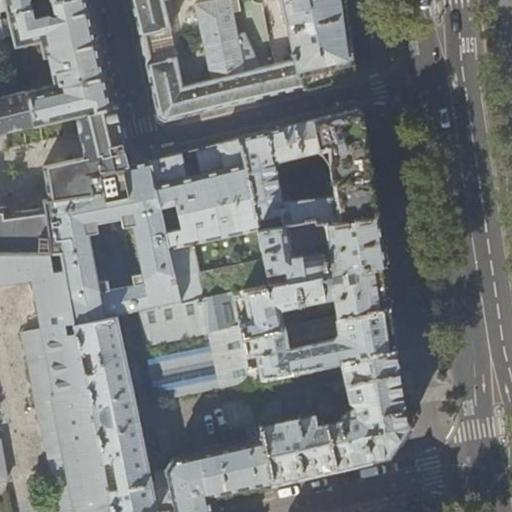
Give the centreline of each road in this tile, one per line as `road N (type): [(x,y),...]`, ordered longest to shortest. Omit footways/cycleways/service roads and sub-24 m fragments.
road 1 (residential): [(449,75),(154,138),(145,134),(111,0)]
road 2 (primary): [(505,462),(449,75)]
road 3 (residential): [(261,511),(407,474),(505,462)]
